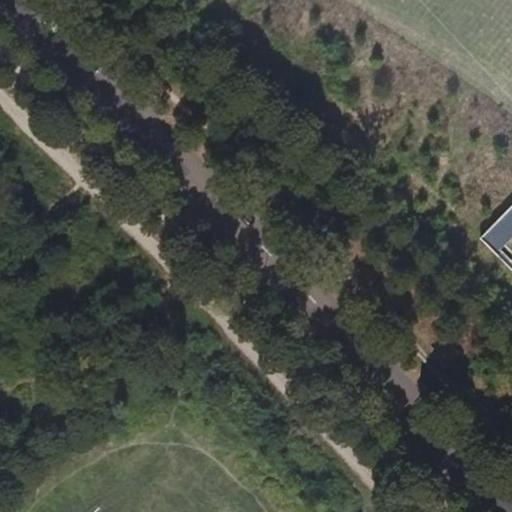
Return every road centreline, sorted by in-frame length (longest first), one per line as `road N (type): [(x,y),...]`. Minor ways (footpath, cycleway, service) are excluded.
road 1 (tertiary): [(2,0),(376,356),(511,511)]
road 2 (unknown): [(380,511),(0,92)]
